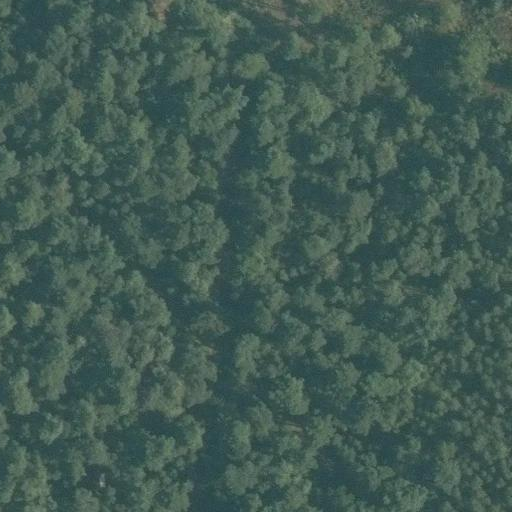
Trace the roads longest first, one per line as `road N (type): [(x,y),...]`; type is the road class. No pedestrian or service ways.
road 1 (track): [(0,137),(344,473)]
road 2 (track): [(175,0),(223,45),(227,358)]
